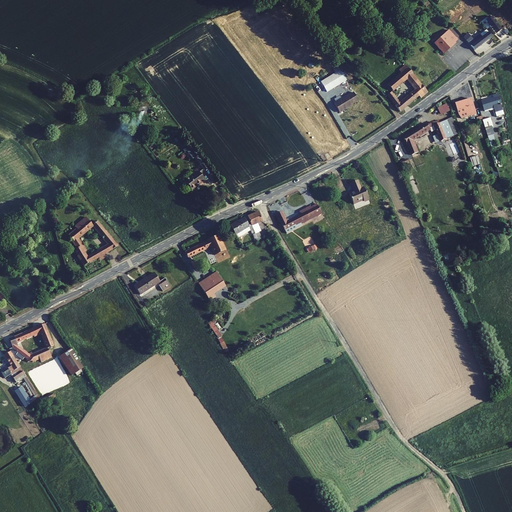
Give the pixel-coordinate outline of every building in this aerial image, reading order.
[(485,10),(480,15),(491,27),(496,22),(485,10)] [(443,24),(429,37),(437,46),(442,42),(444,43),(450,37),(449,36),(451,33),(443,24)] [(463,28),(460,32),(471,44),(487,31),(483,26),(474,34),(472,31),(469,34),(463,28)] [(401,60),(394,65),(397,68),(403,62),(401,60)] [(397,68),(382,79),(386,85),(389,83),(390,84),(394,82),(393,80),(402,73),(408,68),(403,62),(397,68)] [(408,68),(402,73),(406,77),(412,72),(408,68)] [(320,82),(327,92),(345,80),(339,69),(320,82)] [(410,83),(397,94),(401,99),(414,89),(416,92),(423,86),(412,72),(406,77),(410,83)] [(386,86),(382,89),(395,104),(398,101),(394,96),(386,86)] [(341,92),(330,99),(336,109),(348,101),(347,100),(355,95),(350,87),(342,93),(341,92)] [(489,93),(476,98),(478,105),(489,102),(492,113),(499,111),(498,104),(493,89),(488,91),(489,93)] [(467,96),(451,101),(455,115),(460,114),(472,110),(471,106),(467,96)] [(441,99),(433,105),(437,111),(445,106),(441,99)] [(484,114),(477,116),(481,130),(485,129),(483,122),(486,121),(484,114)] [(423,117),(400,132),(405,149),(412,147),(408,134),(424,124),(425,124),(426,124),(429,123),(429,122),(430,121),(435,136),(447,132),(446,128),(440,115),(435,117),(434,115),(428,118),(424,119),(423,117)] [(179,128),(174,132),(181,141),(186,136),(179,128)] [(190,160),(196,155),(189,145),(182,149),(190,160)] [(472,152),(465,154),(468,163),(475,161),(472,152)] [(453,167),(464,162),(461,154),(450,158),(453,167)] [(196,161),(193,163),(195,164),(183,173),(190,182),(196,177),(197,178),(204,172),(200,168),(204,165),(198,159),(196,161)] [(347,186),(341,188),(345,198),(356,195),(356,197),(362,195),(357,182),(354,184),(351,175),(344,178),(347,186)] [(282,212),(277,215),(286,234),(301,226),(301,225),(322,214),(316,204),(306,209),(301,211),(300,210),(297,211),(299,215),(287,222),(282,212)] [(74,240),(71,243),(74,248),(81,258),(95,249),(101,246),(98,241),(83,250),(80,245),(82,243),(74,231),(90,217),(106,236),(103,238),(106,243),(110,240),(113,239),(114,238),(104,226),(94,213),(90,216),(84,209),(73,218),(75,221),(68,228),(68,229),(70,234),(74,240)] [(259,212),(247,216),(250,223),(251,224),(262,220),(259,212)] [(242,216),(228,224),(234,234),(248,226),(247,225),(250,223),(247,216),(247,215),(243,217),(242,216)] [(204,243),(185,253),(188,258),(207,250),(206,249),(210,246),(214,255),(219,253),(217,248),(223,244),(223,243),(221,243),(217,234),(208,239),(209,242),(205,244),(204,243)] [(103,238),(98,241),(101,246),(106,243),(103,238)] [(226,249),(223,244),(217,248),(219,253),(226,249)] [(147,267),(127,280),(134,290),(151,278),(155,284),(163,279),(159,273),(153,277),(147,267)] [(210,268),(193,278),(196,284),(213,273),(210,268)] [(213,273),(196,284),(202,292),(218,282),(213,273)] [(217,338),(221,336),(212,320),(208,323),(217,338)] [(43,324),(14,336),(16,341),(40,332),(46,348),(27,353),(26,351),(24,352),(22,355),(24,356),(25,359),(38,355),(39,358),(43,357),(42,353),(48,351),(47,347),(51,346),(43,324)] [(12,346),(8,348),(9,350),(13,356),(16,354),(21,357),(22,355),(24,352),(16,347),(16,341),(14,336),(13,335),(8,338),(12,346)] [(66,345),(54,352),(65,372),(78,365),(66,345)] [(13,356),(9,350),(2,354),(9,366),(6,368),(0,371),(4,377),(9,374),(14,382),(21,377),(25,375),(18,363),(16,361),(13,356)] [(26,376),(25,375),(21,377),(32,395),(28,398),(20,386),(13,391),(23,406),(39,397),(26,376)]
